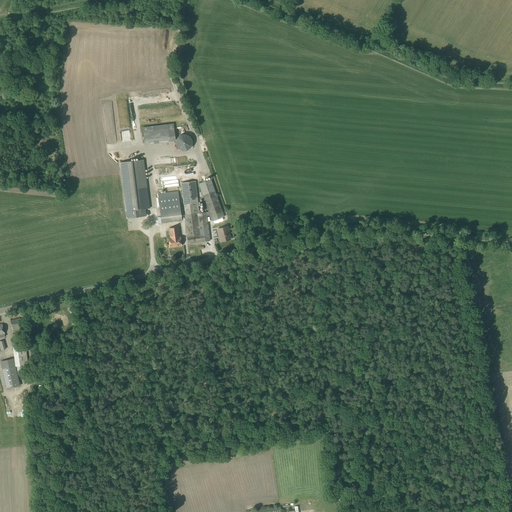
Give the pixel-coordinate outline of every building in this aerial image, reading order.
[(184,151),(186,151),(188,150),(189,149),(190,148),(192,145),(192,142),(192,140),(190,136),(186,134),(182,134),(177,137),(176,141),(176,143),(176,145),(177,147),(178,149),(180,150),(182,151),(184,151)] [(146,217),(145,209),(149,209),(143,160),(119,163),(126,219),(146,217)] [(207,216),(210,216),(212,222),(213,221),(214,224),(223,221),(222,218),(224,217),(211,180),(199,184),(208,211),(202,212),(201,210),(199,210),(195,182),(181,183),(184,206),(185,215),(184,215),(187,238),(188,244),(201,242),(201,243),(210,241),(207,216)] [(162,224),(182,221),(178,191),(158,194),(162,224)] [(180,237),(179,227),(169,228),(170,238),(168,239),(170,247),(182,246),(180,237)] [(221,242),(231,240),(227,227),(217,229),(221,242)] [(12,329),(22,327),(19,318),(10,321),(12,329)] [(23,345),(21,333),(12,334),(15,361),(15,366),(16,366),(16,367),(17,374),(27,372),(26,365),(28,365),(25,345),(23,345)] [(7,389),(13,387),(7,360),(1,362),(7,389)]
